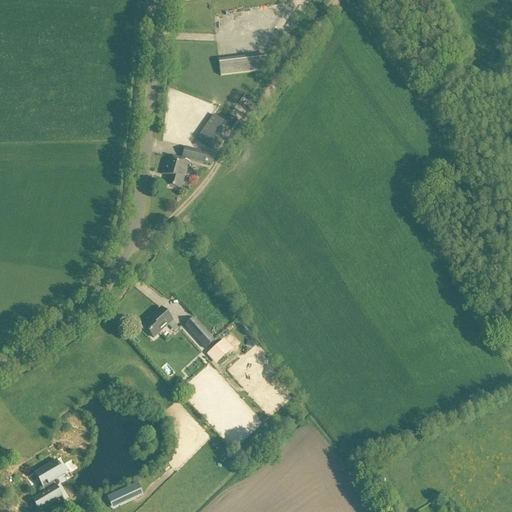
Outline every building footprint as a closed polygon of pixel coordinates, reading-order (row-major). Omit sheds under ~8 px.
[(271,56),(223,59),(224,74),(272,71),(271,56)] [(217,114),(229,123),(234,116),(222,107),(217,114)] [(212,118),(196,140),(210,149),(225,128),(212,118)] [(210,167),(213,156),(184,148),(181,159),(210,167)] [(169,178),(166,187),(181,191),(185,177),(186,178),(190,164),(167,157),(161,176),(169,178)] [(174,232),(183,225),(180,221),(170,228),(174,232)] [(153,340),(172,324),(160,310),(149,320),(151,322),(143,329),(153,340)] [(205,351),(214,343),(194,321),(185,329),(205,351)] [(221,344),(209,355),(218,365),(230,354),(221,344)] [(179,379),(171,387),(176,392),(185,385),(179,379)] [(34,476),(44,495),(31,503),(36,511),(41,511),(61,500),(52,485),(64,478),(56,464),(34,476)] [(135,500),(142,497),(137,485),(129,488),(135,500)]
